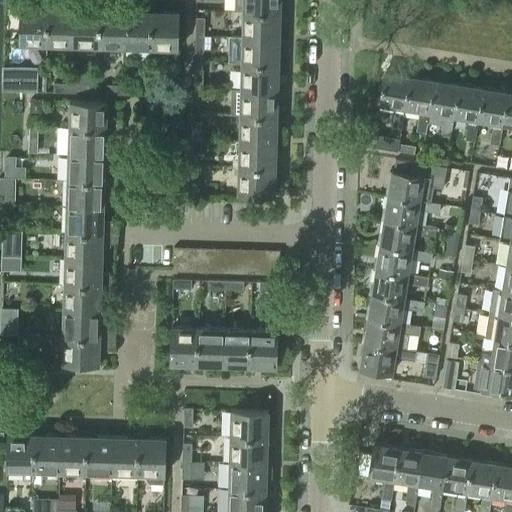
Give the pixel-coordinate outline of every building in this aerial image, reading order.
[(234,0),(234,10),(243,10),(279,11),(279,0),(234,0)] [(48,44),(49,7),(22,7),(21,43),(48,44)] [(73,45),(75,8),(49,7),(48,44),(73,45)] [(99,46),(100,9),(75,8),(73,45),(99,46)] [(125,47),(126,10),(100,9),(99,46),(125,47)] [(151,47),(152,11),(126,10),(125,47),(151,47)] [(243,10),(242,36),(279,37),(279,11),(243,10)] [(152,11),(151,47),(178,48),(179,11),(152,11)] [(194,35),(203,35),(204,18),(195,18),(194,35)] [(203,53),(203,35),(194,35),(194,53),(203,53)] [(230,36),(230,62),(242,62),(278,63),(279,37),(242,36),(230,36)] [(242,62),(241,88),(277,89),(278,63),(242,62)] [(19,66),(18,91),(19,91),(37,92),(38,66),(19,66)] [(193,87),(202,87),(202,70),(193,70),(193,87)] [(403,107),(408,75),(383,71),(378,103),(395,105),(391,126),(400,128),(403,107)] [(72,84),(72,93),(89,93),(97,93),(97,74),(73,73),(72,84)] [(403,107),(418,109),(415,130),(425,132),(426,122),(428,111),(433,79),(408,75),(403,107)] [(453,115),(458,83),(433,79),(428,111),(426,122),(441,125),(440,134),(449,136),(452,115),(453,115)] [(72,93),(72,84),(54,83),(54,92),(72,93)] [(477,119),(483,87),(458,83),(453,115),(467,117),(464,138),(474,140),(477,119)] [(124,94),(124,85),(105,85),(105,94),(124,94)] [(124,85),(124,94),(141,94),(141,86),(124,85)] [(158,86),(157,95),(177,95),(177,87),(158,86)] [(201,105),(202,87),(193,87),(192,105),(201,105)] [(502,123),(507,90),(483,87),(477,119),(492,122),(488,142),(499,144),(502,123)] [(231,88),(230,113),(240,113),(240,114),(276,115),(277,89),(241,88),(241,89),(231,88)] [(511,91),(507,90),(502,123),(511,124),(511,91)] [(30,100),(30,113),(36,113),(41,108),(41,100),(30,100)] [(70,128),(122,130),(122,119),(107,118),(108,102),(71,101),(70,128)] [(240,114),(239,140),(276,141),(276,115),(240,114)] [(192,139),(200,139),(201,122),(192,122),(192,139)] [(38,127),(29,127),(29,136),(37,136),(38,127)] [(122,141),(122,130),(70,128),(69,154),(106,155),(107,141),(122,141)] [(396,150),(397,144),(398,143),(398,137),(375,134),(373,147),(396,150)] [(200,158),(200,139),(192,139),(191,157),(200,158)] [(239,140),(239,166),(275,167),(276,141),(239,140)] [(396,150),(396,152),(411,154),(412,145),(398,143),(397,144),(396,150)] [(106,171),(106,155),(69,154),(68,180),(120,181),(120,171),(106,171)] [(429,201),(431,186),(442,188),(445,167),(395,159),(393,171),(391,171),(387,195),(419,200),(419,199),(429,201)] [(239,166),(238,193),(274,194),(275,167),(239,166)] [(199,174),(191,174),(190,192),(199,192),(199,174)] [(120,192),(120,181),(68,180),(68,206),(105,207),(105,192),(120,192)] [(6,193),(5,204),(16,204),(17,193),(6,193)] [(439,202),(429,201),(419,199),(419,200),(387,195),(383,220),(415,225),(415,224),(417,210),(438,213),(439,202)] [(470,208),(480,209),(482,197),(472,195),(470,208)] [(104,222),(105,207),(68,206),(67,232),(119,233),(119,222),(104,222)] [(478,224),(480,209),(470,208),(468,222),(478,224)] [(511,214),(505,213),(501,238),(511,239),(511,214)] [(436,227),(415,224),(415,225),(383,220),(379,245),(411,250),(411,249),(413,234),(434,237),(436,227)] [(445,223),(444,230),(448,230),(457,232),(458,225),(445,223)] [(118,244),(119,233),(67,232),(66,258),(103,259),(103,243),(118,244)] [(511,239),(501,238),(501,240),(510,242),(507,264),(511,264),(511,239)] [(447,242),(446,242),(444,254),(454,256),(456,243),(447,242)] [(3,244),(3,256),(19,257),(20,245),(3,244)] [(462,257),(472,259),(475,246),(465,244),(462,257)] [(431,252),(411,249),(411,250),(379,245),(375,270),(407,274),(407,273),(409,258),(430,261),(431,252)] [(187,271),(187,247),(174,247),(173,270),(187,271)] [(200,271),(201,247),(187,247),(187,271),(200,271)] [(213,272),(214,248),(201,247),(200,271),(213,272)] [(226,272),(227,248),(214,248),(213,272),(226,272)] [(239,272),(240,248),(227,248),(226,272),(239,272)] [(252,273),(253,249),(240,248),(239,272),(252,273)] [(265,273),(266,249),(253,249),(252,273),(265,273)] [(266,249),(265,273),(279,273),(280,250),(266,249)] [(470,273),(472,259),(462,257),(460,271),(470,273)] [(103,274),(103,259),(66,258),(65,284),(117,285),(117,274),(103,274)] [(511,264),(507,264),(503,289),(511,290),(511,264)] [(437,278),(452,280),(453,271),(438,269),(437,278)] [(427,277),(407,273),(407,274),(375,270),(372,294),(403,299),(403,298),(406,283),(426,286),(427,277)] [(191,288),(191,279),(173,279),(173,287),(191,288)] [(225,289),(226,280),(208,280),(208,288),(225,289)] [(226,280),(225,289),(243,289),(243,281),(226,280)] [(279,290),(279,282),(260,282),(260,290),(279,290)] [(117,296),(117,285),(65,284),(65,310),(101,311),(102,296),(117,296)] [(493,288),(489,312),(511,315),(511,290),(503,289),(503,290),(493,288)] [(424,301),(403,298),(403,299),(372,294),(368,319),(399,324),(399,323),(402,308),(422,311),(424,301)] [(454,306),(465,308),(467,295),(456,294),(454,306)] [(435,303),(447,305),(448,298),(436,297),(435,303)] [(445,318),(447,305),(435,303),(433,316),(445,318)] [(462,322),(465,308),(454,306),(452,320),(462,322)] [(101,326),(101,311),(65,310),(64,336),(115,337),(116,326),(101,326)] [(511,315),(489,312),(485,337),(495,339),(495,338),(511,340),(511,315)] [(420,326),(399,323),(399,324),(368,319),(364,344),(395,349),(395,347),(407,349),(409,334),(418,335),(420,326)] [(0,322),(0,333),(16,334),(16,323),(0,322)] [(197,363),(198,326),(171,325),(170,363),(197,363)] [(223,364),(224,327),(198,326),(197,363),(223,364)] [(249,365),(250,327),(224,327),(223,364),(249,365)] [(250,327),(249,365),(276,366),(277,328),(250,327)] [(115,348),(115,337),(64,336),(63,363),(100,364),(100,347),(115,348)] [(482,351),(481,361),(491,363),(511,365),(511,340),(495,338),(495,339),(493,353),(482,351)] [(449,342),(446,356),(456,358),(458,343),(449,342)] [(416,350),(407,349),(395,347),(395,349),(364,344),(360,368),(391,373),(394,357),(414,360),(416,350)] [(438,354),(425,352),(422,375),(435,377),(438,354)] [(442,387),(454,388),(458,361),(445,359),(442,387)] [(476,385),(476,386),(480,387),(480,392),(479,393),(511,398),(511,365),(491,363),(481,361),(480,361),(476,385)] [(193,407),(183,407),(183,426),(192,426),(193,407)] [(230,436),(267,437),(268,410),(231,409),(230,436)] [(8,431),(7,469),(22,469),(21,481),(32,481),(32,469),(34,469),(35,432),(8,431)] [(60,470),(61,433),(35,432),(34,469),(60,470)] [(86,471),(87,434),(61,433),(60,470),(86,471)] [(112,472),(113,435),(87,434),(86,471),(112,472)] [(138,472),(140,435),(113,435),(112,472),(138,472)] [(163,484),(163,473),(165,473),(167,436),(140,435),(138,472),(146,473),(146,478),(148,482),(151,484),(163,484)] [(266,463),(267,437),(230,436),(229,462),(266,463)] [(182,460),(191,460),(192,442),(182,442),(182,460)] [(392,479),(398,447),(373,443),(371,454),(362,452),(359,473),(384,477),(381,497),(391,499),(394,479),(392,479)] [(417,483),(422,451),(398,447),(392,479),(394,479),(408,482),(405,501),(415,503),(418,483),(417,483)] [(442,487),(447,455),(422,451),(417,483),(418,483),(433,485),(430,505),(439,507),(442,487)] [(467,491),(472,459),(447,455),(442,487),(457,490),(454,509),(464,511),(467,491)] [(491,495),(497,463),(472,459),(467,491),(482,494),(479,511),(488,511),(492,495),(491,495)] [(191,478),(191,460),(182,460),(181,478),(191,478)] [(266,489),(266,463),(229,462),(229,488),(266,489)] [(511,511),(511,464),(497,463),(491,495),(492,495),(506,497),(503,511),(511,511)] [(264,511),(266,489),(229,488),(227,511),(264,511)] [(180,511),(190,511),(190,495),(181,494),(180,511)]
